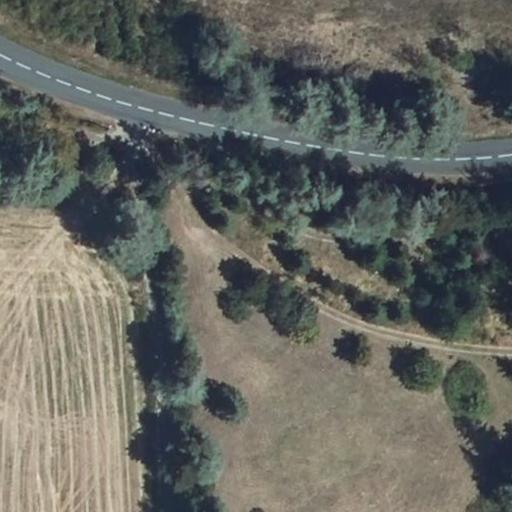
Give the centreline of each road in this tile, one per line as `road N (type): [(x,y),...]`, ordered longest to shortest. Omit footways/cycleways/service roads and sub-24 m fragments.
road 1 (track): [(131,141),(265,276),(336,316),(414,338),(511,351)]
road 2 (unclassified): [(172,511),(125,102)]
road 3 (secondary): [(511,160),(359,161),(125,102)]
road 4 (secondary): [(125,102),(0,52)]
